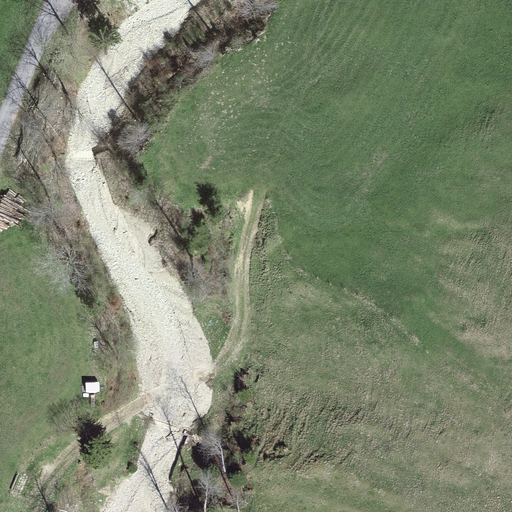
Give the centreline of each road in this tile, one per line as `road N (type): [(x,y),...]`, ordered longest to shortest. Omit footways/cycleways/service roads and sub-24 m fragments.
road 1 (track): [(27,511),(73,451),(107,423),(230,351),(262,181)]
road 2 (unclassified): [(0,135),(54,0)]
